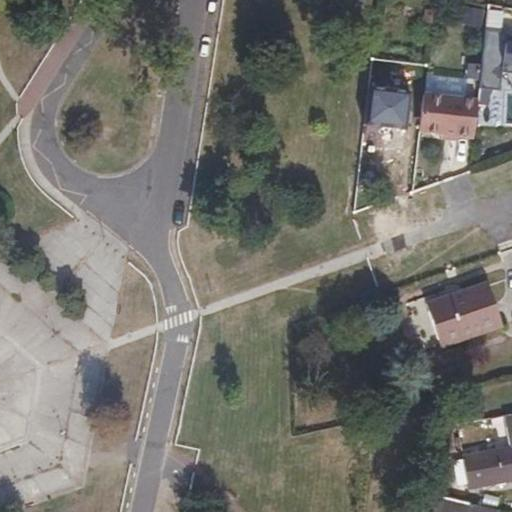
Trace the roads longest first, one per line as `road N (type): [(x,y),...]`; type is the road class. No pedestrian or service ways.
road 1 (unclassified): [(106,0),(45,105),(44,141),(66,180),(152,229)]
road 2 (residential): [(152,229),(177,319),(138,511)]
road 3 (residential): [(152,229),(197,0)]
